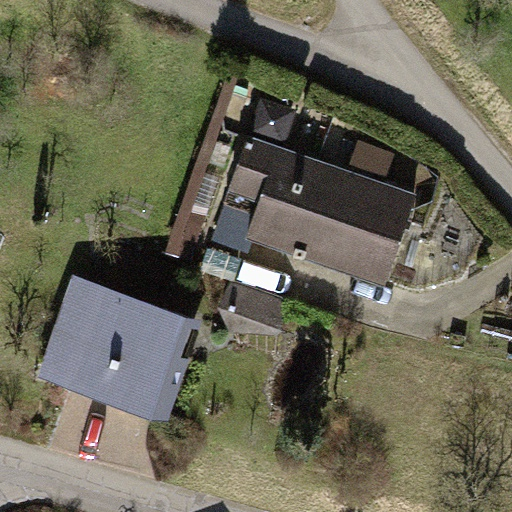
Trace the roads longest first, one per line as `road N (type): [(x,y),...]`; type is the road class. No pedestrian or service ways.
road 1 (track): [(174,0),(296,48),(415,78),(361,0)]
road 2 (residential): [(179,511),(0,462)]
road 3 (residential): [(511,190),(415,78)]
